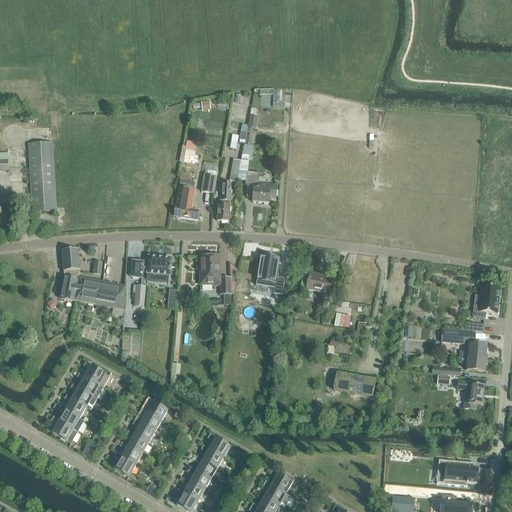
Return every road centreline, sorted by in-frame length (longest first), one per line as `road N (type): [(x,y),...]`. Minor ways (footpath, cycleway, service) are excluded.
road 1 (residential): [(511,272),(234,235),(0,249)]
road 2 (residential): [(496,511),(511,292)]
road 3 (residential): [(158,511),(0,422)]
